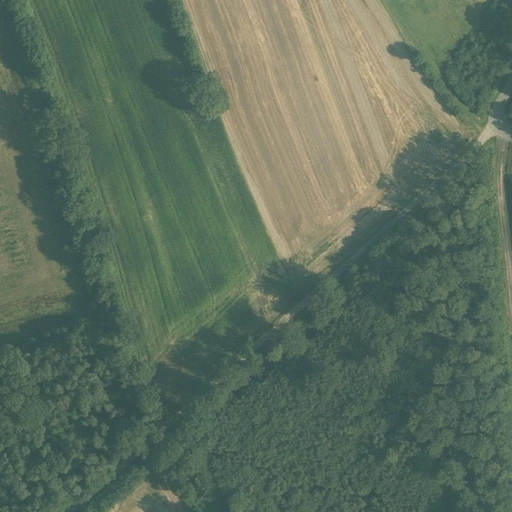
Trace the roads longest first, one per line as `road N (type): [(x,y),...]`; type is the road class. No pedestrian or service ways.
road 1 (track): [(511,84),(482,143),(72,511)]
road 2 (track): [(386,0),(485,138)]
